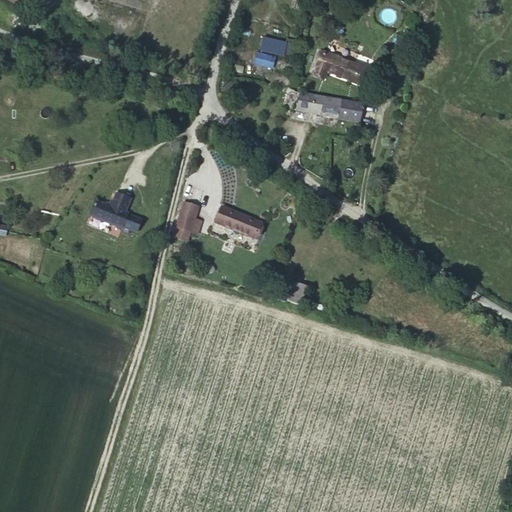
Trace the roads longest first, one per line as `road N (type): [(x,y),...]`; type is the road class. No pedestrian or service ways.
road 1 (track): [(88,511),(172,203),(198,118),(213,96)]
road 2 (unclassified): [(511,320),(245,136),(213,96)]
road 3 (unclassified): [(0,32),(213,96)]
